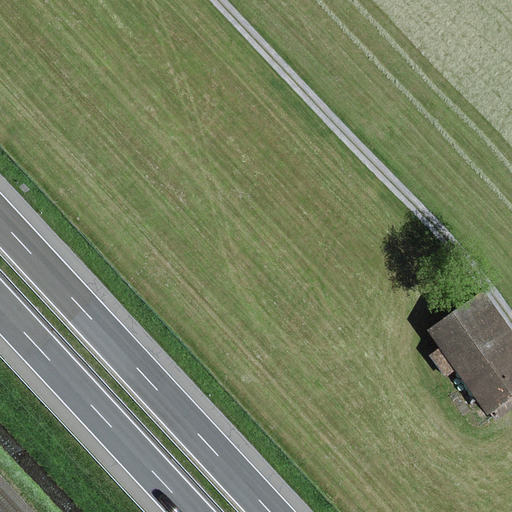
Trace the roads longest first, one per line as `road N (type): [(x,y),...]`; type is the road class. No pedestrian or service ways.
road 1 (track): [(218,0),(467,261),(511,323)]
road 2 (motorway): [(267,511),(0,223)]
road 3 (motorway): [(0,308),(188,511)]
